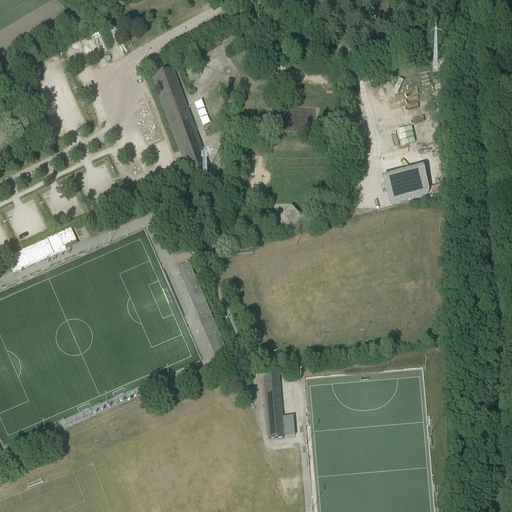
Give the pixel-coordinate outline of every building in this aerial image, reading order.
[(226,53),(243,43),(237,33),(221,43),(226,53)] [(172,69),(151,76),(188,176),(189,176),(209,168),(172,69)] [(422,170),(382,180),(388,204),(428,194),(422,170)] [(285,230),(300,216),(291,207),(277,221),(285,230)] [(13,273),(65,250),(64,247),(76,242),(70,229),(46,239),(47,241),(6,258),(13,273)] [(217,365),(229,360),(206,304),(188,263),(176,268),(184,286),(193,309),(217,365)] [(268,439),(274,439),(283,438),(278,377),(263,378),(268,439)]
